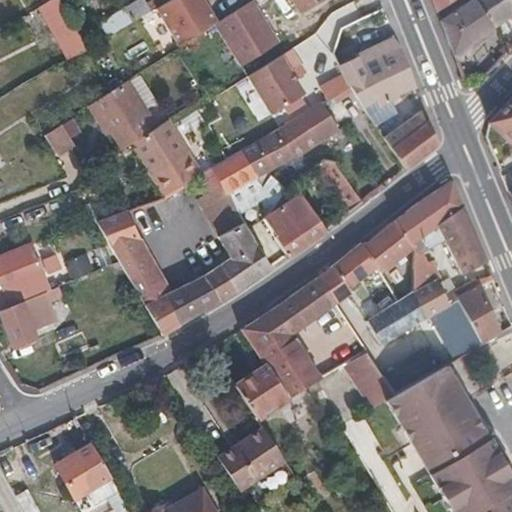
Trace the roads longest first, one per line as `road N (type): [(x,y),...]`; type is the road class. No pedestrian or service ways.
road 1 (tertiary): [(19,425),(292,273),(461,143)]
road 2 (primary): [(454,126),(404,0)]
road 3 (primary): [(511,261),(461,143)]
